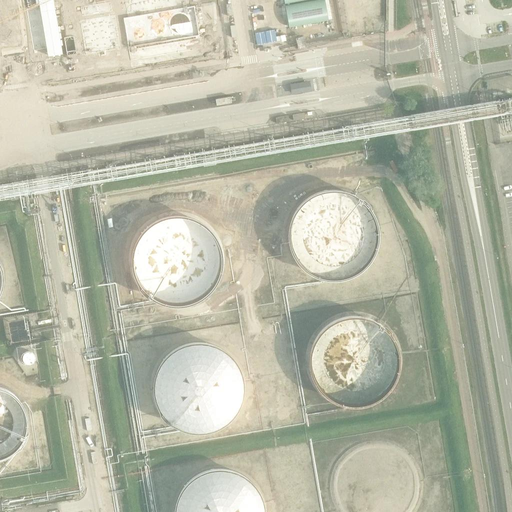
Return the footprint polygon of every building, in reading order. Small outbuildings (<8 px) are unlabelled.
[(57,26),(70,23),(65,0),(60,0),(53,1),(57,26)] [(78,0),(82,22),(118,17),(115,0),(78,0)] [(122,0),(124,14),(173,9),(172,0),(122,0)] [(325,0),(315,0),(284,5),(288,27),(329,20),(325,0)] [(108,38),(89,39),(91,65),(110,63),(108,38)] [(80,44),(61,46),(64,71),(82,69),(80,44)] [(295,85),(292,85),(293,93),(301,92),(310,90),(309,82),(295,85)] [(288,116),(276,118),(277,124),(290,121),(288,116)] [(379,237),(380,231),(379,226),(379,220),(377,215),(375,210),(372,206),(369,201),(366,197),(362,194),(357,191),(353,188),(348,186),(342,184),(337,184),(332,183),(326,184),(321,184),(316,186),(311,188),(306,191),(302,194),(298,197),(294,201),(291,206),(289,210),(287,215),(285,220),(284,226),(284,231),(284,236),(285,242),(287,247),(289,252),(291,257),(294,261),(298,265),(302,268),(306,272),(311,274),(316,276),(321,278),(326,279),(332,279),(337,279),(342,278),(348,276),(353,274),(357,272),(362,269),(366,265),(369,261),(372,257),(375,252),(377,247),(379,242),(379,237)] [(221,263),(221,258),(221,253),(220,248),(218,243),(217,238),(214,234),(212,230),(208,226),(205,222),(201,219),(197,217),(192,215),(187,213),(183,212),(178,211),(173,211),(168,211),(163,212),(158,214),(153,216),(149,218),(145,221),(141,224),(138,228),(135,232),(132,236),(130,241),(129,245),(127,250),(127,255),(127,260),(128,265),(129,270),(130,275),(132,279),(135,284),(138,288),(141,291),(145,295),(149,297),(153,300),(158,302),(163,303),(168,304),(173,305),(178,304),(183,304),(187,303),(192,301),(197,299),(201,296),(205,293),(208,289),(212,286),(214,281),(217,277),(218,272),(220,268),(221,263)] [(400,363),(400,358),(400,353),(399,348),(398,343),(396,338),(394,334),(391,330),(387,326),(384,323),(380,320),(375,317),(371,315),(366,314),(361,313),(356,312),(351,312),(346,313),(341,314),(336,316),(332,318),(328,321),(324,324),(320,328),(317,332),(314,336),(312,341),(311,345),(310,350),(309,355),(309,360),(310,365),(311,370),(312,375),(314,380),(317,384),(320,388),(324,391),(328,395),(332,397),(336,400),(341,401),(346,403),(351,403),(356,403),(361,403),(366,402),(371,401),(375,399),(380,396),(384,393),(387,390),(391,386),(394,382),(396,377),(398,373),(399,368),(400,363)] [(31,341),(27,313),(4,316),(8,342),(8,344),(31,341)] [(244,389),(244,384),(244,379),(243,374),(242,369),(240,365),(238,360),(235,356),(232,352),(229,349),(225,346),(221,343),(216,341),(212,339),(207,338),(202,337),(197,337),(192,337),(187,338),(182,339),(178,341),(173,343),(169,346),(165,349),(162,352),(159,356),(156,360),(154,365),(152,369),(151,374),(150,379),(149,384),(150,389),(151,394),(152,399),(154,403),(156,408),(159,412),(162,416),(165,419),(169,422),(173,425),(178,427),(182,429),(187,430),(192,431),(197,431),(202,431),(207,430),(212,429),(216,427),(221,425),(225,422),(229,419),(232,416),(235,412),(238,408),(240,403),(242,399),(243,394),(244,389)] [(33,350),(21,351),(23,361),(34,360),(33,350)] [(26,420),(26,419),(26,412),(24,405),(20,399),(15,392),(10,388),(5,385),(2,384),(0,383),(0,455),(3,454),(9,451),(15,446),(20,441),(22,437),(23,434),(26,427),(26,420)] [(424,487),(424,482),(424,477),(423,472),(422,467),(420,463),(418,458),(415,454),(412,450),(408,447),(404,444),(400,441),(395,439),(391,437),(386,436),(381,436),(376,435),(371,436),(366,437),(361,438),(357,440),(352,442),(348,445),(345,449),(341,452),(338,456),(336,461),(334,465),(332,470),(331,475),(330,480),(330,485),(331,490),(332,494),(334,499),(336,504),(338,508),(341,511),(413,511),(415,510),(418,506),(420,501),(422,497),(423,492),(424,487)] [(267,511),(267,510),(267,505),(266,500),(265,495),(263,490),(260,486),(258,481),(254,477),(250,474),(246,471),(242,468),(237,466),(232,464),(227,463),(222,462),(217,462),(211,463),(206,464),(201,466),(197,468),(192,471),(188,474),(184,477),(181,481),(178,486),(175,490),(173,495),(172,500),(171,505),(171,510),(171,511),(267,511)]
